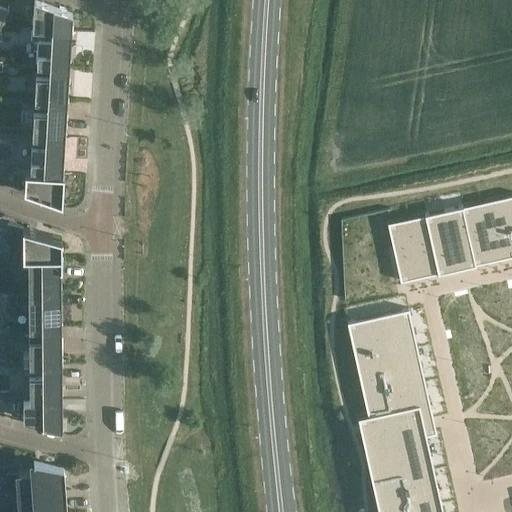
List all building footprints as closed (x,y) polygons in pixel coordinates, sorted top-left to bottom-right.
[(33,0),(32,25),(70,27),(71,10),(43,0),(33,0)] [(32,25),(31,38),(37,38),(36,61),(48,62),(68,63),(70,27),(32,25)] [(35,73),(34,97),(46,98),(66,99),(68,63),(48,62),(48,73),(35,73)] [(33,109),(31,133),(44,134),(64,135),(64,125),(66,99),(46,98),(46,109),(33,109)] [(31,133),(29,169),(57,170),(62,171),(64,135),(44,134),(31,133)] [(61,200),(63,171),(57,170),(29,169),(24,168),(23,186),(61,200)] [(424,213),(386,221),(392,246),(399,279),(436,271),(437,271),(475,263),(475,262),(511,253),(511,250),(511,249),(511,192),(462,204),(461,204),(424,212),(424,213)] [(22,254),(27,254),(61,254),(60,236),(22,225),(22,254)] [(27,254),(27,290),(60,289),(60,265),(61,265),(61,254),(27,254)] [(28,326),(60,325),(60,289),(27,290),(28,326)] [(348,319),(346,320),(367,412),(357,415),(359,423),(360,431),(378,511),(442,511),(424,430),(416,432),(413,420),(432,416),(407,306),(348,319)] [(28,362),(61,361),(60,325),(28,326),(28,362)] [(28,362),(29,397),(29,398),(61,397),(61,361),(28,362)] [(29,398),(29,397),(22,397),(22,415),(61,426),(61,397),(29,398)] [(64,488),(62,465),(32,457),(32,467),(17,468),(17,469),(19,469),(20,491),(19,491),(64,488)] [(49,511),(66,511),(64,488),(19,491),(19,492),(20,492),(21,511),(49,511)]
